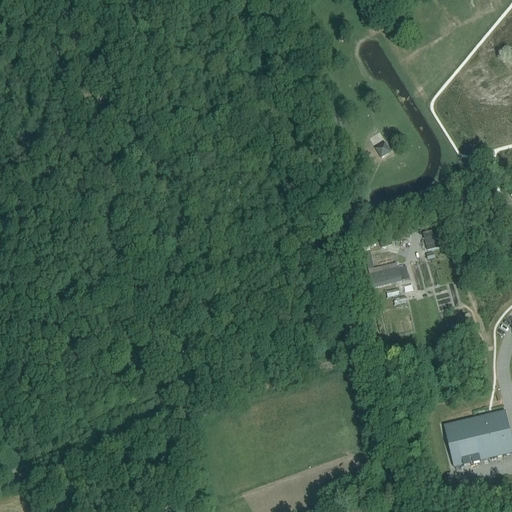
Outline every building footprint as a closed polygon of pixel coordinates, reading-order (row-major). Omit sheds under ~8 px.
[(384,146),(377,150),(383,159),(390,155),(384,146)] [(436,231),(423,234),(427,252),(440,249),(436,231)] [(402,283),(398,268),(369,275),(372,290),(402,283)] [(471,464),(473,463),(473,464),(481,463),(480,462),(511,454),(511,438),(506,412),(496,414),(488,416),(444,427),(454,468),(463,466),(464,467),(471,465),(471,464)] [(338,510),(338,511),(366,511),(364,503),(338,510)]
